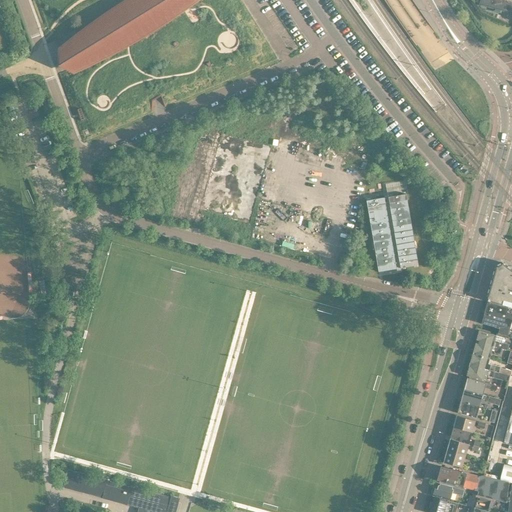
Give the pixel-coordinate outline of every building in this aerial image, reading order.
[(128,0),(124,3),(114,9),(102,17),(90,26),(78,35),(76,37),(73,39),(70,41),(65,45),(71,56),(73,60),(78,58),(83,56),(87,53),(96,49),(104,45),(115,39),(122,51),(74,81),(99,121),(123,106),(126,111),(148,97),(150,101),(152,100),(153,101),(158,98),(157,97),(160,95),(207,66),(207,67),(210,65),(211,64),(215,70),(253,47),(223,0),(205,0),(194,7),(189,0),(128,0)] [(511,0),(475,0),(475,2),(479,3),(479,4),(484,5),(511,13),(511,11),(511,0)] [(391,196),(407,267),(425,263),(409,192),(391,196)] [(404,268),(388,197),(370,201),(386,272),(404,268)] [(484,298),(485,300),(511,307),(511,271),(500,262),(493,266),(484,298)] [(487,303),(484,314),(481,324),(499,329),(497,334),(507,337),(509,332),(511,332),(511,314),(511,311),(507,309),(487,303)] [(504,341),(503,339),(495,336),(478,332),(475,342),(501,350),(506,351),(508,345),(502,344),(504,342),(504,341)] [(475,342),(472,353),(489,358),(491,351),(492,351),(494,354),(499,356),(501,350),(475,342)] [(488,364),(489,358),(472,353),(469,366),(509,377),(511,372),(499,368),(500,368),(488,364)] [(508,382),(509,377),(469,366),(466,376),(483,381),(484,376),(492,378),(508,382)] [(466,378),(463,390),(482,395),(484,388),(495,391),(497,387),(466,378)] [(482,395),(463,390),(460,401),(479,407),(480,401),(486,403),(495,405),(496,399),(488,397),(482,395)] [(460,401),(456,413),(475,419),(479,407),(460,401)] [(511,406),(503,443),(511,445),(511,406)] [(493,424),(497,412),(491,410),(488,422),(493,424)] [(454,415),(451,426),(452,427),(452,428),(471,433),(475,421),(454,415)] [(452,428),(449,439),(468,445),(471,433),(452,428)] [(465,457),(468,445),(449,439),(446,451),(465,457)] [(461,468),(465,457),(446,451),(442,463),(454,466),(461,468)] [(511,467),(503,465),(499,480),(511,483),(511,467)] [(479,477),(453,469),(452,470),(440,467),(436,481),(473,491),(477,492),(476,496),(505,503),(508,483),(482,476),(479,477)] [(132,488),(129,487),(111,483),(107,482),(107,481),(104,480),(101,479),(67,470),(63,488),(102,499),(102,497),(126,503),(126,505),(129,506),(143,510),(142,511),(173,511),(177,500),(172,498),(171,498),(138,489),(135,488),(132,487),(132,488)] [(434,489),(432,496),(449,501),(451,494),(462,496),(463,491),(436,484),(434,489)] [(476,496),(477,492),(473,491),(472,497),(469,496),(466,506),(472,508),(476,496)] [(427,511),(442,511),(446,501),(432,497),(427,511)] [(446,501),(442,511),(453,511),(456,504),(446,501)]
